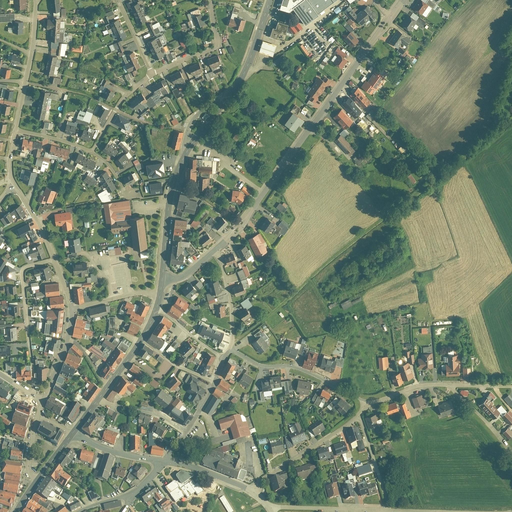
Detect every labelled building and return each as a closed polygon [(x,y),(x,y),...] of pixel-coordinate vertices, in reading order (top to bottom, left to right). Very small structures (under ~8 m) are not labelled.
[(13,0),(14,9),(26,8),(25,0),(13,0)] [(50,0),(51,12),(60,11),(59,0),(50,0)] [(133,13),(135,15),(143,11),(146,10),(144,5),(141,7),(138,2),(134,4),(132,0),(126,3),(131,14),(133,13)] [(294,8),(306,24),(319,15),(318,13),(336,0),(282,0),(279,9),(290,11),(294,8)] [(417,0),(412,7),(422,14),(429,5),(426,3),(422,0),(417,0)] [(349,6),(344,10),(353,20),(356,18),(362,25),(370,19),(371,20),(377,15),(368,5),(357,14),(349,6)] [(197,27),(205,24),(199,8),(191,11),(197,27)] [(135,15),(139,24),(147,20),(143,11),(135,15)] [(15,21),(14,13),(6,13),(6,15),(0,15),(0,21),(10,21),(11,22),(12,23),(12,24),(14,24),(14,21),(15,21)] [(228,26),(243,30),(246,19),(237,17),(238,14),(232,13),(228,26)] [(417,20),(408,14),(401,24),(410,30),(415,23),(417,20)] [(59,42),(61,18),(52,17),(52,19),(48,19),(47,29),(51,29),(50,41),(59,42)] [(417,20),(415,23),(422,28),(426,22),(420,17),(417,20)] [(113,27),(115,31),(123,28),(119,19),(114,21),(111,22),(113,27)] [(298,31),(303,27),(296,19),(291,22),(292,24),(297,31),(298,31)] [(13,33),(23,33),(24,22),(15,21),(14,21),(14,24),(13,33)] [(273,27),(270,36),(284,40),(289,24),(278,21),(276,28),(273,27)] [(345,26),(350,32),(351,31),(354,29),(350,25),(349,23),(345,26)] [(297,31),(292,24),(288,27),(294,33),(297,31)] [(119,40),(127,37),(123,28),(115,31),(119,40)] [(411,38),(398,29),(389,41),(399,48),(400,46),(402,43),(406,45),(411,38)] [(344,38),(351,47),(359,40),(351,31),(350,32),(344,38)] [(148,42),(156,60),(164,56),(156,38),(148,42)] [(188,49),(183,38),(179,39),(184,51),(188,49)] [(333,39),(325,48),(328,49),(335,40),(333,39)] [(259,52),(273,56),(277,45),(263,40),(259,52)] [(119,49),(123,47),(120,41),(113,44),(116,50),(119,49)] [(67,43),(58,43),(57,54),(65,55),(67,43)] [(406,50),(400,46),(399,48),(397,50),(403,54),(406,50)] [(126,64),(130,63),(126,55),(123,47),(119,49),(126,64)] [(339,54),(344,57),(346,53),(338,47),(335,51),(339,54)] [(129,72),(140,66),(134,51),(126,55),(130,63),(126,64),(129,72)] [(321,52),(314,61),(318,64),(324,55),(321,52)] [(11,62),(19,63),(21,56),(12,54),(11,62)] [(44,73),(54,75),(57,56),(48,54),(44,73)] [(272,68),(287,58),(284,54),(269,64),(272,68)] [(333,62),(342,69),(348,60),(344,57),(339,54),(333,62)] [(218,55),(208,59),(211,67),(221,63),(218,55)] [(192,75),(203,71),(199,62),(189,66),(192,75)] [(368,82),(366,81),(362,86),(371,93),(375,87),(377,88),(384,78),(382,77),(387,71),(378,64),(374,70),(376,72),(368,82)] [(2,76),(9,77),(11,69),(3,68),(2,76)] [(184,79),(180,70),(170,75),(174,83),(177,82),(184,79)] [(137,76),(135,71),(125,75),(127,81),(137,76)] [(312,95),(317,98),(327,82),(323,79),(319,77),(308,92),(312,95)] [(187,81),(189,87),(197,84),(195,78),(187,81)] [(161,80),(152,86),(156,93),(158,92),(161,91),(165,88),(164,86),(161,80)] [(180,90),(179,86),(173,89),(177,98),(183,95),(180,90)] [(165,88),(161,91),(164,96),(169,93),(166,87),(165,88)] [(359,87),(351,95),(358,102),(358,101),(365,95),(366,94),(359,87)] [(103,96),(111,100),(115,91),(107,88),(103,96)] [(4,98),(13,99),(14,90),(6,89),(4,98)] [(35,117),(44,119),(50,92),(41,90),(35,117)] [(162,100),(158,92),(156,93),(151,96),(156,104),(162,100)] [(146,102),(148,101),(147,100),(142,93),(137,97),(143,105),(146,102)] [(317,98),(312,95),(309,98),(315,103),(318,99),(317,98)] [(370,101),(365,95),(358,101),(364,107),(370,101)] [(150,108),(156,104),(151,96),(147,100),(148,101),(146,102),(150,108)] [(341,104),(355,118),(363,111),(349,96),(341,104)] [(143,105),(137,97),(131,102),(136,109),(139,107),(143,105)] [(150,108),(146,102),(139,107),(141,110),(139,112),(142,116),(151,109),(150,108)] [(1,113),(9,114),(11,105),(3,104),(1,113)] [(293,112),(297,115),(302,109),(295,104),(291,111),(293,112)] [(96,114),(105,118),(110,110),(101,105),(96,114)] [(379,112),(375,108),(367,116),(371,120),(379,112)] [(333,118),(344,129),(354,120),(343,109),(333,118)] [(76,122),(82,124),(86,112),(80,110),(76,122)] [(86,112),(82,124),(88,126),(93,113),(86,111),(86,112)] [(285,124),(294,130),(299,124),(301,125),(304,120),(297,115),(293,112),(285,124)] [(122,128),(126,130),(131,121),(119,114),(114,123),(122,128)] [(367,125),(362,119),(357,124),(362,129),(367,125)] [(42,121),(41,128),(52,130),(53,123),(42,121)] [(65,132),(74,135),(77,124),(68,121),(65,132)] [(80,137),(90,142),(93,133),(84,129),(80,137)] [(341,135),(344,138),(349,134),(344,129),(340,133),(341,135)] [(171,147),(179,149),(184,132),(176,130),(171,147)] [(335,140),(348,153),(353,148),(344,138),(341,135),(335,140)] [(33,140),(23,139),(22,147),(31,148),(33,140)] [(102,151),(110,156),(112,154),(114,149),(117,145),(110,139),(102,151)] [(42,142),(33,140),(31,148),(34,149),(33,154),(40,156),(42,142)] [(124,140),(119,145),(126,153),(131,148),(124,140)] [(61,147),(52,144),(49,153),(59,156),(61,147)] [(71,150),(61,147),(59,156),(68,158),(71,150)] [(92,170),(96,162),(79,153),(75,161),(92,170)] [(129,159),(126,154),(115,161),(120,169),(128,163),(126,160),(129,159)] [(354,158),(358,164),(363,160),(359,154),(354,158)] [(197,159),(189,158),(189,167),(185,167),(184,181),(196,182),(196,172),(197,159)] [(217,160),(197,159),(196,172),(216,173),(217,160)] [(161,173),(164,173),(163,162),(147,165),(148,175),(152,175),(152,177),(162,176),(161,173)] [(33,172),(27,170),(24,181),(34,183),(36,172),(33,172)] [(93,178),(96,174),(90,171),(84,180),(89,184),(90,183),(93,178)] [(108,192),(116,188),(107,171),(99,176),(108,192)] [(123,178),(128,186),(136,181),(132,173),(123,178)] [(412,184),(415,182),(410,175),(407,177),(412,184)] [(209,190),(210,178),(199,177),(198,189),(209,190)] [(149,184),(151,194),(163,192),(161,182),(149,184)] [(244,186),(241,190),(248,195),(251,191),(244,186)] [(46,201),(52,203),(57,191),(46,187),(43,195),(40,194),(38,200),(45,203),(46,201)] [(236,201),(240,204),(246,195),(240,191),(233,189),(232,201),(236,201)] [(103,201),(111,200),(105,190),(98,194),(103,201)] [(184,211),(194,213),(197,200),(190,199),(190,195),(180,193),(177,207),(184,209),(184,211)] [(111,224),(116,223),(116,220),(130,218),(132,218),(130,200),(104,203),(106,224),(111,224)] [(51,210),(53,205),(49,203),(48,205),(44,204),(43,207),(40,206),(38,210),(41,212),(43,209),(46,210),(47,208),(51,210)] [(276,207),(284,213),(287,208),(286,207),(282,204),(280,203),(276,207)] [(17,218),(26,213),(21,204),(12,209),(17,218)] [(66,212),(54,214),(56,226),(62,225),(63,231),(73,229),(70,213),(70,211),(66,212)] [(8,224),(13,220),(8,213),(3,217),(8,224)] [(134,249),(148,247),(144,216),(132,218),(130,218),(130,221),(131,229),(134,249)] [(214,225),(221,232),(229,223),(222,217),(217,222),(214,225)] [(260,227),(269,233),(276,223),(267,217),(260,227)] [(214,225),(217,222),(213,218),(208,223),(213,226),(214,225)] [(175,219),(174,228),(182,229),(186,229),(187,220),(175,219)] [(112,231),(131,229),(130,221),(116,223),(111,224),(112,231)] [(21,238),(27,235),(25,233),(32,230),(29,223),(17,229),(21,238)] [(279,232),(284,235),(289,228),(287,227),(281,223),(278,226),(282,228),(279,232)] [(199,234),(205,229),(202,226),(196,230),(199,234)] [(30,242),(38,238),(34,229),(32,230),(25,233),(27,235),(30,242)] [(199,239),(205,246),(213,239),(207,233),(199,239)] [(248,239),(257,257),(268,252),(258,234),(248,239)] [(77,250),(82,249),(79,237),(69,239),(71,251),(72,251),(77,250)] [(170,262),(183,263),(184,254),(182,254),(184,241),(181,240),(173,239),(170,262)] [(38,258),(46,255),(41,243),(28,248),(31,256),(37,254),(38,258)] [(237,250),(243,260),(251,255),(246,246),(237,250)] [(228,265),(237,261),(233,253),(225,257),(228,265)] [(87,261),(73,262),(74,273),(88,273),(87,261)] [(3,282),(16,280),(15,272),(16,270),(13,268),(8,265),(7,266),(2,274),(3,282)] [(42,279),(52,276),(49,265),(33,269),(35,276),(41,274),(42,279)] [(243,267),(246,277),(251,276),(247,265),(245,266),(243,267)] [(213,293),(222,291),(219,279),(208,282),(211,292),(211,294),(213,293)] [(193,285),(198,290),(204,285),(199,280),(193,285)] [(189,297),(198,290),(193,285),(191,281),(182,289),(189,297)] [(46,296),(60,294),(59,282),(45,284),(46,296)] [(233,287),(236,296),(246,292),(244,286),(243,283),(233,287)] [(7,285),(8,294),(17,293),(16,285),(7,285)] [(84,301),(82,286),(73,287),(75,303),(84,301)] [(50,296),(51,308),(65,307),(64,295),(50,296)] [(182,310),(184,311),(189,303),(178,296),(173,304),(182,310)] [(246,307),(247,309),(253,305),(248,297),(242,302),(246,307)] [(350,303),(352,306),(362,301),(361,298),(350,303)] [(340,304),(343,310),(352,306),(350,303),(349,300),(340,304)] [(128,308),(132,310),(135,304),(127,301),(124,306),(128,308)] [(141,301),(137,312),(144,315),(146,316),(150,305),(141,301)] [(7,314),(19,313),(19,304),(7,305),(7,314)] [(89,308),(91,318),(108,314),(105,304),(89,308)] [(182,310),(173,304),(167,312),(177,318),(182,310)] [(216,307),(216,316),(226,315),(225,304),(219,305),(216,305),(216,307)] [(238,313),(244,320),(251,315),(247,309),(246,307),(238,313)] [(47,309),(46,321),(62,322),(63,315),(64,308),(47,309)] [(129,318),(141,323),(144,315),(137,312),(132,310),(131,313),(129,318)] [(162,337),(173,322),(164,316),(154,331),(162,337)] [(83,328),(85,329),(87,320),(77,318),(75,327),(83,328)] [(44,333),(61,335),(62,322),(46,321),(44,333)] [(127,331),(135,335),(140,326),(131,322),(127,331)] [(200,334),(220,342),(224,333),(215,329),(212,328),(204,324),(203,327),(200,334)] [(5,339),(17,338),(17,326),(8,327),(5,327),(5,339)] [(83,328),(75,327),(73,336),(82,337),(83,328)] [(254,334),(257,338),(261,336),(264,334),(260,329),(254,334)] [(162,337),(154,331),(147,339),(160,348),(166,339),(162,337)] [(54,349),(58,350),(60,338),(53,336),(52,340),(47,338),(44,350),(53,352),(54,349)] [(252,342),(260,352),(269,346),(261,336),(257,338),(252,342)] [(112,342),(117,346),(121,340),(116,337),(112,342)] [(101,345),(112,352),(117,346),(112,342),(106,338),(101,345)] [(117,346),(125,351),(129,345),(121,339),(121,340),(117,346)] [(171,344),(176,348),(180,343),(175,339),(171,344)] [(288,339),(283,354),(295,358),(297,352),(298,348),(292,346),(294,341),(288,339)] [(189,341),(180,349),(187,356),(196,347),(189,341)] [(298,348),(297,352),(302,354),(304,346),(305,343),(300,341),(298,348)] [(79,357),(83,353),(74,343),(70,347),(79,357)] [(150,354),(154,350),(145,343),(138,352),(145,357),(149,353),(150,354)] [(0,354),(11,354),(10,344),(0,344),(0,354)] [(89,349),(107,361),(110,356),(93,344),(89,349)] [(108,362),(116,367),(126,352),(125,351),(117,346),(112,352),(110,356),(107,361),(108,362)] [(305,356),(302,367),(310,369),(312,364),(314,365),(318,352),(310,349),(307,357),(305,356)] [(77,366),(81,358),(69,352),(65,360),(77,366)] [(204,360),(212,364),(216,356),(207,352),(204,358),(203,360),(204,360)] [(419,368),(434,367),(433,352),(431,352),(424,353),(421,353),(421,357),(418,358),(419,368)] [(448,375),(460,375),(459,354),(446,354),(447,370),(448,375)] [(323,356),(320,367),(333,372),(335,364),(337,361),(335,360),(323,356)] [(337,361),(335,364),(343,367),(345,357),(340,356),(340,358),(336,357),(335,360),(337,361)] [(379,356),(380,369),(389,368),(388,356),(379,356)] [(206,374),(212,364),(204,360),(199,370),(206,374)] [(221,374),(228,378),(234,369),(236,365),(228,361),(221,374)] [(403,380),(414,376),(409,361),(398,365),(400,372),(403,380)] [(75,367),(64,362),(60,372),(71,377),(75,367)] [(116,367),(108,362),(100,373),(108,378),(116,367)] [(144,370),(134,363),(130,368),(138,374),(140,376),(144,370)] [(16,364),(16,379),(31,378),(31,369),(26,369),(26,364),(16,364)] [(463,367),(464,376),(472,375),(472,366),(463,367)] [(38,367),(38,378),(47,378),(47,372),(49,372),(49,367),(38,367)] [(253,377),(245,372),(239,382),(247,387),(253,377)] [(403,380),(400,372),(391,375),(395,385),(404,382),(403,380)] [(140,376),(138,374),(133,380),(141,386),(145,380),(140,376)] [(187,398),(197,404),(205,389),(197,384),(200,379),(191,374),(187,382),(190,384),(186,390),(190,393),(187,398)] [(272,387),(282,385),(282,381),(280,374),(270,376),(271,384),(272,387)] [(166,382),(173,389),(181,382),(174,375),(166,382)] [(135,386),(122,376),(114,387),(118,390),(123,394),(127,388),(131,391),(135,386)] [(153,378),(149,383),(156,388),(160,383),(153,378)] [(226,392),(231,385),(222,379),(217,385),(226,392)] [(309,393),(311,382),(299,379),(297,390),(309,393)] [(82,395),(91,401),(101,387),(92,380),(82,395)] [(288,380),(282,381),(282,385),(284,385),(286,393),(290,393),(288,380)] [(0,395),(5,399),(11,390),(2,384),(1,386),(0,387),(0,395)] [(54,388),(65,395),(68,391),(56,384),(54,388)] [(272,387),(271,384),(263,385),(264,391),(265,396),(273,394),(272,387)] [(118,390),(114,387),(106,397),(111,401),(118,390)] [(214,395),(219,397),(223,391),(216,387),(212,394),(214,395)] [(154,398),(165,407),(173,396),(162,388),(154,398)] [(319,396),(322,391),(318,389),(313,398),(316,399),(313,403),(319,406),(323,398),(319,396)] [(327,400),(331,393),(323,389),(322,391),(319,396),(323,398),(327,400)] [(16,395),(27,402),(30,397),(19,390),(16,395)] [(79,401),(82,396),(77,393),(74,398),(79,401)] [(422,394),(412,397),(416,407),(426,403),(424,397),(422,394)] [(219,397),(214,395),(205,410),(212,414),(221,399),(219,397)] [(165,411),(185,425),(193,415),(185,409),(184,411),(179,408),(184,402),(176,396),(165,411)] [(45,408),(59,415),(64,405),(65,404),(51,397),(45,408)] [(335,405),(340,400),(336,397),(329,404),(333,407),(335,405)] [(344,413),(351,406),(345,400),(342,397),(340,400),(335,405),(344,413)] [(493,418),(500,412),(497,409),(487,398),(480,404),(493,418)] [(438,404),(442,416),(455,411),(451,399),(439,404),(438,404)] [(20,401),(16,412),(29,416),(33,406),(20,401)] [(69,408),(64,417),(74,423),(82,406),(72,401),(69,408)] [(386,405),(389,413),(399,409),(396,401),(386,405)] [(405,402),(400,404),(404,418),(410,416),(405,402)] [(500,412),(503,415),(507,411),(507,410),(502,404),(497,409),(500,412)] [(64,405),(59,415),(64,417),(69,408),(64,405)] [(502,415),(511,425),(511,423),(511,416),(507,411),(503,415),(502,415)] [(15,425),(24,428),(29,416),(16,412),(12,423),(15,425)] [(149,426),(152,415),(141,412),(139,419),(144,420),(143,424),(149,426)] [(82,429),(91,436),(103,420),(94,413),(82,429)] [(0,420),(8,426),(11,422),(0,414),(0,420)] [(240,414),(218,420),(221,430),(230,427),(234,439),(236,439),(246,436),(251,434),(247,421),(243,423),(240,414)] [(366,417),(369,427),(379,424),(376,414),(366,417)] [(309,427),(315,436),(326,429),(320,421),(309,427)] [(59,443),(65,433),(44,422),(38,432),(59,443)] [(158,422),(152,431),(164,439),(170,430),(158,422)] [(290,435),(295,445),(307,439),(299,423),(291,427),(294,433),(290,435)] [(12,434),(25,438),(28,429),(24,428),(15,425),(12,434)] [(359,427),(346,431),(350,444),(357,442),(360,450),(365,448),(359,427)] [(102,440),(114,445),(118,434),(106,429),(102,440)] [(246,436),(236,439),(237,444),(247,441),(246,436)] [(141,451),(140,437),(131,437),(131,451),(141,451)] [(15,449),(24,450),(25,442),(16,441),(15,449)] [(271,444),(273,454),(285,452),(283,441),(271,444)] [(345,442),(334,445),(337,456),(346,453),(348,452),(345,442)] [(151,454),(163,456),(164,447),(153,445),(151,454)] [(231,451),(229,445),(213,450),(209,448),(206,454),(220,460),(223,453),(231,451)] [(318,450),(320,461),(331,458),(329,453),(328,447),(318,450)] [(10,459),(22,461),(24,450),(15,449),(12,448),(10,459)] [(62,454),(71,460),(76,454),(67,448),(62,454)] [(80,461),(91,464),(94,455),(94,452),(83,449),(81,455),(80,461)] [(216,470),(238,479),(238,477),(242,469),(245,462),(223,453),(220,460),(216,470)] [(62,454),(56,464),(63,469),(65,466),(66,468),(71,460),(62,454)] [(202,464),(216,470),(220,460),(206,454),(202,464)] [(111,474),(115,458),(104,455),(103,459),(100,471),(110,473),(111,474)] [(108,480),(110,473),(100,471),(103,459),(99,458),(96,469),(94,477),(108,480)] [(5,473),(21,476),(23,464),(4,461),(3,467),(2,473),(5,473)] [(140,479),(148,470),(139,463),(131,472),(136,476),(140,479)] [(56,464),(48,476),(65,488),(72,478),(62,471),(63,469),(56,464)] [(356,469),(359,477),(372,473),(369,464),(356,469)] [(309,465),(296,468),(298,478),(311,475),(310,471),(309,465)] [(118,476),(124,477),(126,469),(117,467),(116,473),(115,475),(118,476)] [(242,469),(238,477),(244,479),(247,471),(242,469)] [(132,481),(136,476),(131,472),(130,471),(127,477),(132,481)] [(175,480),(165,487),(175,502),(185,495),(187,498),(196,492),(198,496),(205,491),(198,482),(196,484),(191,478),(195,476),(181,472),(176,476),(179,480),(176,482),(175,480)] [(5,480),(19,483),(21,476),(5,473),(4,480),(5,480)] [(270,478),(275,492),(286,488),(283,480),(288,479),(286,473),(270,478)] [(36,491),(47,499),(54,490),(60,494),(63,489),(46,477),(36,491)] [(19,483),(5,480),(3,491),(16,494),(17,494),(19,483)] [(340,496),(337,483),(326,486),(329,499),(340,496)] [(374,483),(367,485),(369,494),(370,496),(377,494),(374,483)] [(352,484),(343,486),(346,499),(355,497),(353,488),(352,484)] [(359,486),(362,496),(369,494),(367,485),(366,484),(359,486)] [(155,496),(158,493),(153,486),(140,494),(146,502),(155,496)] [(3,491),(0,490),(0,503),(12,506),(12,503),(14,504),(16,494),(3,491)] [(88,492),(92,500),(100,496),(94,490),(88,492)] [(63,496),(71,502),(74,498),(66,491),(63,496)] [(47,501),(35,493),(31,499),(43,507),(49,511),(55,503),(48,500),(47,501)] [(159,502),(163,500),(158,493),(155,496),(159,502)] [(224,495),(219,498),(227,511),(231,511),(233,511),(224,495)] [(164,510),(171,505),(166,498),(163,500),(159,502),(158,503),(164,510)] [(39,511),(43,507),(31,499),(26,507),(33,511),(39,511)] [(104,503),(105,510),(122,506),(121,499),(104,503)] [(68,505),(71,511),(81,506),(78,500),(68,505)]
